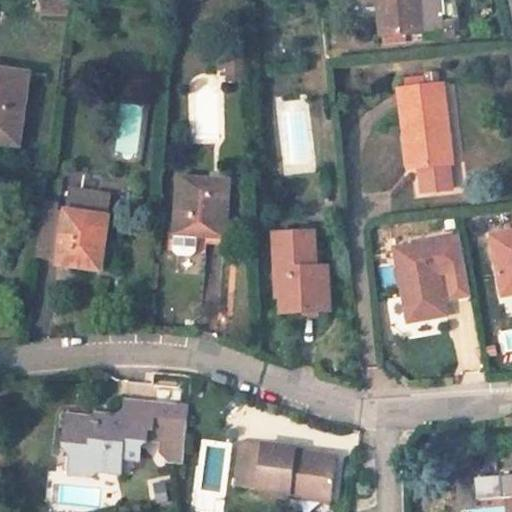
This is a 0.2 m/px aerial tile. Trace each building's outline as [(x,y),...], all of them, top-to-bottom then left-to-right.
[(42,0),(42,17),(69,17),(69,0),(42,0)] [(383,0),(386,35),(447,29),(445,0),(383,0)] [(246,63),(228,65),(229,82),(248,81),(246,63)] [(0,137),(16,139),(24,65),(2,64),(0,75),(0,137)] [(252,106),(251,83),(236,83),(237,106),(252,106)] [(454,167),(446,86),(402,91),(405,129),(414,129),(418,171),(422,171),(423,196),(451,193),(449,168),(454,167)] [(418,171),(414,129),(405,129),(409,171),(418,171)] [(225,230),(230,172),(179,167),(174,225),(225,230)] [(99,250),(107,195),(104,194),(66,189),(63,211),(54,210),(55,202),(40,199),(37,219),(32,255),(57,258),(57,263),(94,268),(97,250),(99,250)] [(395,246),(411,320),(445,313),(439,286),(472,279),(461,231),(395,246)] [(511,234),(490,237),(498,301),(511,299),(511,234)] [(311,296),(309,240),(271,243),(274,323),(317,321),(315,296),(311,296)] [(141,424),(143,400),(119,397),(117,416),(116,421),(141,424)] [(147,426),(150,401),(143,400),(141,424),(139,438),(153,440),(155,426),(147,426)] [(162,459),(176,460),(182,404),(150,401),(147,426),(155,426),(153,440),(152,449),(162,459)] [(139,438),(141,424),(116,421),(117,416),(59,411),(56,444),(61,450),(65,451),(83,452),(82,467),(113,471),(114,454),(132,457),(133,444),(139,438)] [(315,496),(320,458),(281,453),(281,449),(240,443),(234,488),(275,494),(276,491),(315,496)] [(82,467),(83,452),(65,451),(63,471),(82,472),(82,467)] [(511,511),(511,473),(501,474),(502,496),(511,494),(511,511)] [(158,508),(172,506),(169,481),(154,483),(158,508)]
